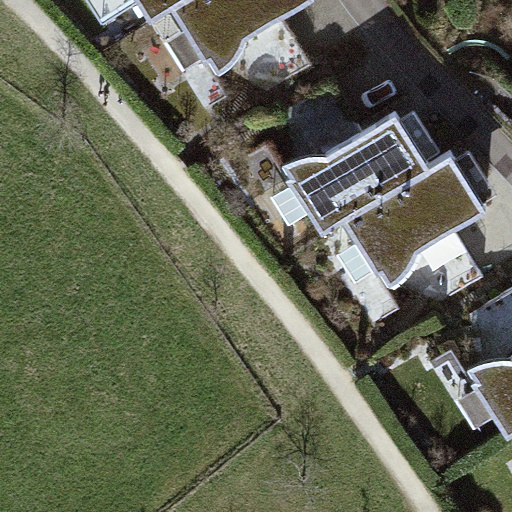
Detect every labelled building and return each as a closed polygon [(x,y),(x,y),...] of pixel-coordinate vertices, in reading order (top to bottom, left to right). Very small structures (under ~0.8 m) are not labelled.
[(135,0),(148,21),(169,8),(182,0),(135,0)] [(239,46),(240,38),(301,0),(182,0),(169,8),(203,63),(208,60),(216,72),(231,57),(239,46)] [(297,154),(285,162),(293,175),(288,177),(322,233),(343,220),(433,164),(398,108),(328,152),(315,150),(297,154)] [(413,258),(414,250),(488,204),(455,150),(433,164),(343,220),(377,275),(382,272),(389,283),(405,269),(413,258)] [(421,247),(434,283),(476,268),(462,231),(421,247)] [(481,358),(469,365),(477,378),(472,381),(506,436),(511,432),(511,354),(499,353),(481,358)]
